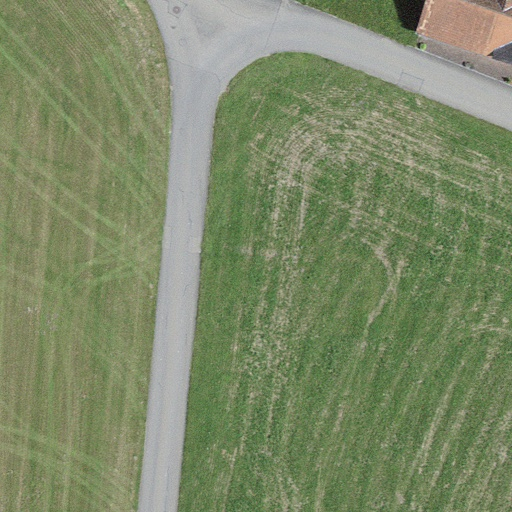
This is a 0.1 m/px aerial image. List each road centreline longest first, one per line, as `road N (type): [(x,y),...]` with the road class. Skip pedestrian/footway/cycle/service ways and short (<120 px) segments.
road 1 (residential): [(159,511),(212,37)]
road 2 (residential): [(511,123),(212,37)]
